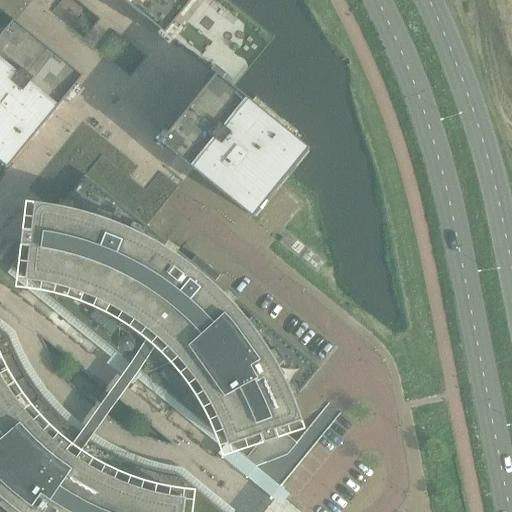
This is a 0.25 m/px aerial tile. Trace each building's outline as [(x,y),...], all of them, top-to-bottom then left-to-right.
[(121,0),(167,37),(197,0),(121,0)] [(234,87),(274,37),(228,0),(205,0),(174,38),(234,87)] [(0,182),(64,106),(86,78),(16,22),(0,41),(0,182)] [(305,146),(233,88),(218,76),(209,87),(193,106),(171,133),(172,133),(163,144),(206,180),(249,216),(305,146)] [(321,368),(215,282),(220,276),(208,266),(196,256),(191,262),(164,240),(85,176),(59,209),(37,205),(33,234),(25,233),(23,246),(28,246),(11,267),(118,354),(117,356),(117,357),(117,359),(117,361),(118,362),(119,363),(121,364),(122,364),(124,365),(125,364),(127,364),(128,363),(137,370),(247,460),(264,439),(265,443),(277,439),(275,431),(303,422),(295,401),(321,368)] [(0,328),(0,511),(224,511),(180,476),(161,471),(152,469),(143,466),(134,463),(125,459),(116,455),(108,450),(99,445),(91,440),(90,439),(83,434),(82,433),(76,429),(68,422),(61,416),(55,409),(48,402),(42,394),(36,387),(31,379),(26,371),(21,362),(16,354),(12,345),(9,336),(0,328)] [(137,370),(128,363),(79,431),(83,434),(88,437),(137,370)]
